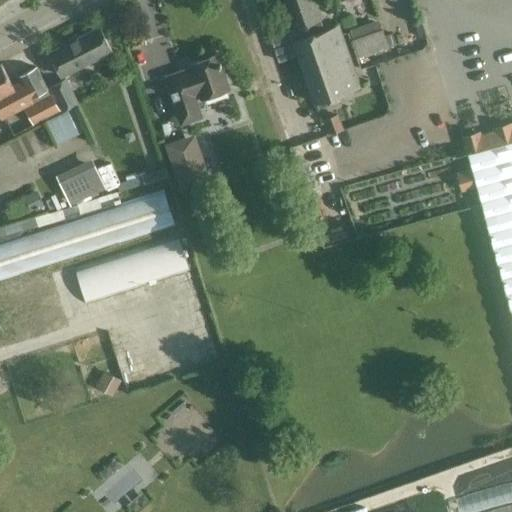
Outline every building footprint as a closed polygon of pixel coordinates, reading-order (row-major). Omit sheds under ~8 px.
[(313,0),(283,0),(297,39),(324,30),(313,0)] [(293,43),(275,50),(279,62),(288,58),(298,55),(306,79),(315,103),(360,88),(345,44),(338,25),(324,30),(297,39),(293,41),(293,43)] [(69,43),(49,52),(54,61),(58,70),(60,73),(61,77),(86,64),(111,52),(109,47),(108,45),(99,27),(78,38),(69,43)] [(358,59),(390,49),(383,28),(351,38),(358,59)] [(165,77),(171,96),(181,124),(201,117),(194,95),(199,93),(201,98),(229,88),(228,86),(231,82),(229,74),(223,72),(217,55),(189,64),(191,70),(181,73),(180,72),(165,77)] [(0,113),(2,118),(50,93),(36,67),(18,77),(20,80),(12,85),(1,64),(0,64),(0,113)] [(118,69),(103,78),(108,88),(124,80),(118,69)] [(63,112),(78,103),(64,76),(49,84),(63,112)] [(51,96),(25,109),(32,123),(58,110),(51,96)] [(74,108),(46,121),(51,132),(56,144),(71,137),(85,130),(74,108)] [(336,115),(325,120),(328,127),(330,134),(342,129),(339,122),(336,115)] [(211,181),(195,134),(165,145),(181,191),(211,181)] [(511,141),(467,154),(472,169),(476,186),(484,215),(511,207),(511,141)] [(393,196),(447,181),(439,152),(385,167),(393,196)] [(92,158),(56,175),(70,206),(107,189),(92,158)] [(142,175),(141,175),(141,177),(144,184),(169,177),(166,168),(142,175)] [(0,280),(175,224),(164,191),(0,244),(0,280)] [(112,194),(105,196),(0,228),(0,238),(37,226),(38,228),(102,208),(100,202),(119,197),(118,192),(112,194)] [(511,207),(484,215),(511,315),(511,207)] [(180,239),(75,271),(85,300),(189,268),(180,239)] [(0,286),(0,348),(69,327),(51,271),(0,286)] [(113,396),(122,380),(105,371),(96,386),(113,396)] [(195,411),(156,443),(172,461),(211,429),(195,411)]
